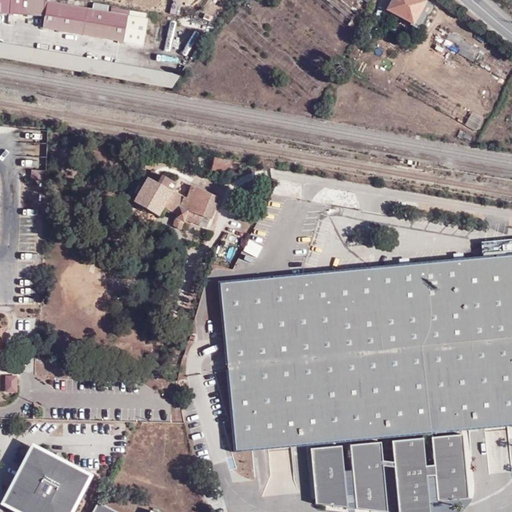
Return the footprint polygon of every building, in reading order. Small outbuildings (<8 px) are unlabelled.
[(7,0),(7,9),(41,8),(41,0),(7,0)] [(417,11),(425,16),(430,7),(419,0),(389,0),(385,9),(410,23),(417,11)] [(131,17),(51,4),(46,30),(126,43),(131,17)] [(417,28),(425,16),(417,11),(410,23),(417,28)] [(146,15),(145,41),(152,42),(153,16),(146,15)] [(457,36),(452,46),(474,59),(480,49),(457,36)] [(0,57),(175,86),(177,71),(0,42),(0,57)] [(232,163),(214,158),(211,169),(228,173),(232,163)] [(31,180),(43,179),(42,168),(30,169),(31,180)] [(151,172),(146,181),(156,186),(160,177),(151,172)] [(175,218),(183,222),(204,232),(209,222),(221,199),(193,187),(188,197),(172,190),(175,184),(160,177),(156,186),(146,181),(134,204),(159,215),(163,208),(177,215),(175,218)] [(181,227),(183,222),(175,218),(173,224),(181,227)] [(511,238),(482,242),(483,257),(220,281),(235,451),(511,425),(511,238)] [(247,239),(242,251),(257,258),(262,245),(247,239)] [(17,391),(16,374),(3,375),(4,392),(17,391)] [(436,476),(438,500),(467,498),(462,435),(433,437),(435,465),(426,465),(424,438),(393,441),(395,462),(383,461),(382,442),(351,445),(357,508),(388,511),(384,466),(395,467),(399,511),(430,511),(428,477),(436,476)] [(347,507),(342,446),(311,449),(316,504),(347,507)] [(69,511),(89,475),(33,448),(3,503),(22,511),(69,511)] [(116,511),(98,503),(93,511),(116,511)]
